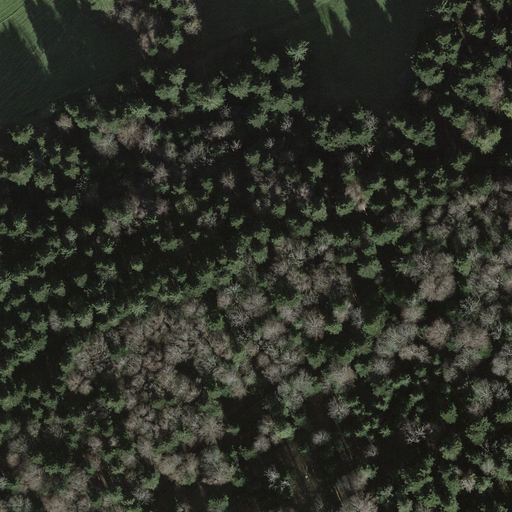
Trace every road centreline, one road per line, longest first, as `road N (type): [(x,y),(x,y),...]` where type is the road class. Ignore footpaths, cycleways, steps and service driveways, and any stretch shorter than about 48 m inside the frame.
road 1 (track): [(0,379),(209,244),(288,204),(511,139)]
road 2 (track): [(0,128),(323,0)]
